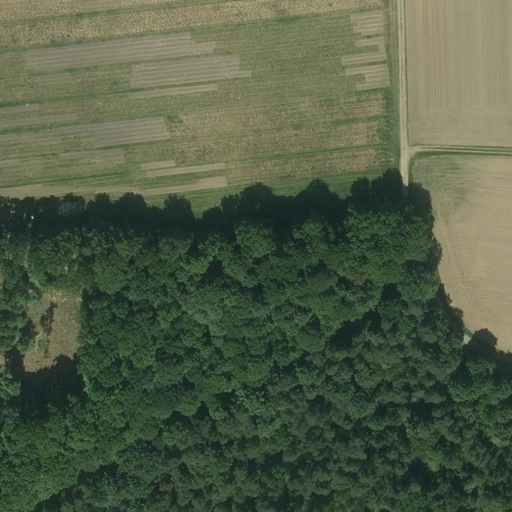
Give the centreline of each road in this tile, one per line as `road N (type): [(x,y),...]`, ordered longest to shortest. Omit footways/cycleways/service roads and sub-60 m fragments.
road 1 (track): [(14,511),(11,496),(413,252),(451,330)]
road 2 (track): [(413,252),(397,0)]
